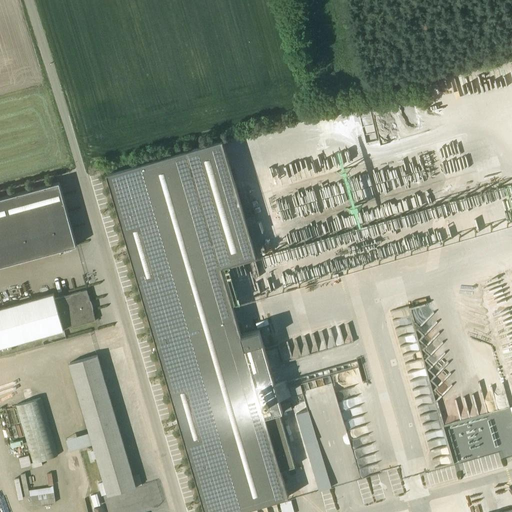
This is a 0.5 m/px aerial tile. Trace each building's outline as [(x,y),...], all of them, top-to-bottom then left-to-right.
[(299,42),(297,42),(298,44),(299,44),(300,48),(309,46),(307,37),(298,39),(299,42)] [(222,140),(106,174),(204,511),(235,511),(288,497),(280,470),(293,467),(277,412),(292,408),(290,402),(280,404),(278,399),(302,392),(300,383),(288,387),(286,380),(274,384),(259,329),(241,335),(221,266),(256,256),(250,235),(262,232),(259,222),(247,225),(222,140)] [(0,266),(76,246),(59,182),(0,198),(0,266)] [(492,290),(493,295),(499,293),(494,276),(481,280),(485,292),(492,290)] [(53,293),(0,308),(0,351),(1,353),(12,351),(10,345),(95,321),(86,290),(55,299),(53,293)] [(428,301),(408,306),(413,328),(420,326),(421,329),(420,323),(433,320),(431,315),(428,301)] [(485,415),(441,427),(413,321),(405,323),(403,316),(396,318),(396,321),(395,321),(433,467),(452,462),(446,439),(453,437),(459,459),(494,450),(485,415)] [(84,417),(112,409),(96,355),(68,364),(84,417)] [(32,463),(41,460),(58,456),(41,397),(15,405),(32,463)] [(112,409),(84,417),(88,432),(66,439),(69,451),(92,444),(94,450),(91,451),(93,459),(96,458),(103,482),(106,494),(107,495),(135,487),(132,476),(112,409)] [(305,442),(317,439),(309,410),(296,414),(305,442)] [(317,439),(305,442),(319,492),(331,488),(317,439)] [(28,455),(18,458),(21,468),(31,466),(28,455)] [(132,476),(135,487),(141,485),(138,474),(132,476)] [(106,494),(103,482),(98,484),(101,496),(106,494)] [(97,493),(90,495),(93,507),(100,505),(97,493)] [(280,511),(293,511),(291,499),(279,502),(280,511)]
